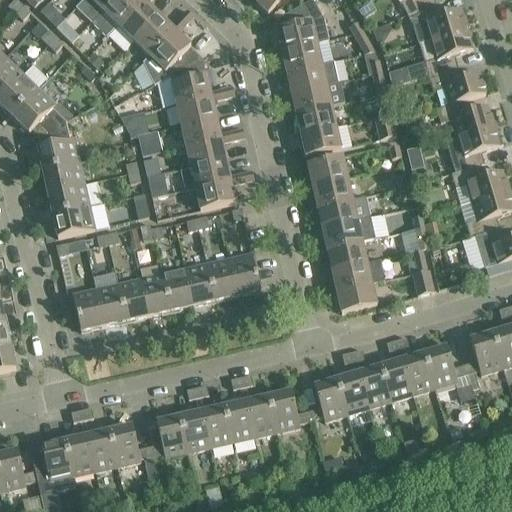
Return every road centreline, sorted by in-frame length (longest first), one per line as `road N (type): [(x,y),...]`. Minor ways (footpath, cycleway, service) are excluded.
road 1 (residential): [(312,345),(242,49),(199,0)]
road 2 (residential): [(0,147),(66,399)]
road 3 (residential): [(66,399),(312,345)]
road 4 (residential): [(312,345),(511,293)]
